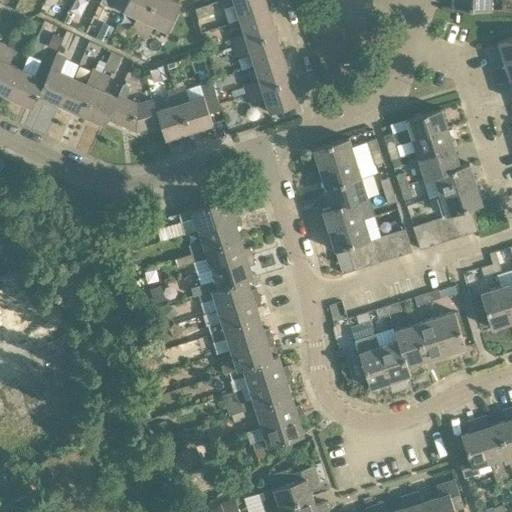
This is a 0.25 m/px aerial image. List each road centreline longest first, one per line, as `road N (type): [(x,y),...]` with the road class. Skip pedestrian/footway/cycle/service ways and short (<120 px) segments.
road 1 (residential): [(511,374),(396,422),(354,421),(321,388),(308,298)]
road 2 (residential): [(260,145),(128,185),(99,181),(0,137)]
road 3 (residential): [(308,298),(511,237)]
road 4 (residential): [(508,210),(463,73),(450,57),(407,43)]
road 5 (residential): [(308,298),(260,145)]
road 6 (residential): [(315,125),(385,94),(407,43)]
road 7 (residential): [(315,125),(277,0)]
